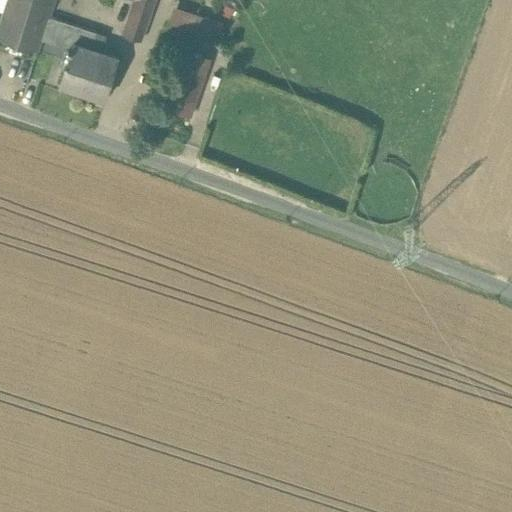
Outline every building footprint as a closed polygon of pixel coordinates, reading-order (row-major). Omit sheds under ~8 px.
[(53,2),(46,0),(6,0),(0,20),(0,38),(38,50),(41,39),(49,16),(53,2)] [(133,0),(122,34),(141,40),(154,0),(133,0)] [(196,14),(174,6),(169,21),(191,28),(196,14)] [(221,22),(196,14),(191,28),(216,37),(221,22)] [(96,31),(49,16),(41,39),(71,49),(73,41),(91,47),(96,31)] [(91,47),(73,41),(71,49),(60,84),(105,99),(118,55),(91,47)] [(188,51),(174,90),(188,95),(201,56),(188,51)]
